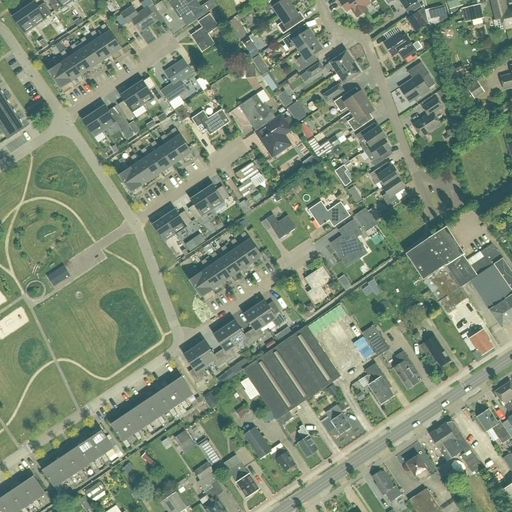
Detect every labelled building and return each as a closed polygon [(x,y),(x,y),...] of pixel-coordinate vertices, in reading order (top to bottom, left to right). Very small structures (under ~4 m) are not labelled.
[(73,1),(72,0),(49,0),(48,1),(55,11),(61,8),(62,9),(73,1)] [(196,0),(172,0),(169,3),(180,20),(185,16),(186,17),(187,16),(186,15),(191,12),(195,18),(204,12),(196,0)] [(278,17),(293,7),(288,0),(272,0),(269,2),(278,17)] [(368,10),(366,7),(371,4),(368,0),(340,0),(339,1),(346,12),(352,8),(358,17),(368,10)] [(399,0),(406,9),(417,2),(415,0),(385,0),(388,4),(394,0),(399,0)] [(506,11),(503,0),(491,0),(496,19),(494,20),(497,30),(505,28),(505,29),(511,26),(511,10),(509,11),(508,10),(506,11)] [(211,1),(203,7),(208,13),(216,8),(211,1)] [(24,10),(36,27),(47,19),(46,18),(52,14),(45,3),(39,7),(36,2),(28,7),(28,8),(25,10),(24,10)] [(471,21),(484,18),(481,4),(468,7),(471,21)] [(137,16),(134,12),(136,11),(133,7),(121,15),(127,24),(132,21),(135,25),(135,26),(135,28),(136,27),(140,32),(157,21),(148,8),(137,16)] [(293,7),(278,17),(282,22),(279,24),(279,27),(281,30),(281,31),(283,34),(305,20),(301,14),(299,16),(293,7)] [(36,27),(24,10),(25,11),(21,13),(21,12),(13,17),(24,34),(36,27)] [(416,32),(426,25),(417,12),(407,19),(416,32)] [(212,32),(219,27),(210,14),(199,22),(203,28),(197,32),(197,31),(196,32),(191,36),(202,53),(215,44),(208,33),(211,30),(212,32)] [(127,24),(121,15),(116,18),(122,28),(127,24)] [(111,56),(112,55),(117,52),(118,52),(122,49),(121,47),(110,31),(110,32),(105,24),(101,27),(105,35),(100,38),(111,56)] [(299,51),(316,40),(309,30),(301,35),(297,30),(282,40),(289,50),(296,46),(299,51)] [(111,56),(100,38),(95,31),(91,34),(95,41),(90,45),(101,62),(102,62),(107,58),(108,59),(112,56),(112,55),(111,56)] [(403,37),(400,32),(384,43),(393,57),(399,53),(404,60),(417,51),(406,35),(403,37)] [(252,43),(253,43),(249,37),(242,42),(246,48),(252,43)] [(101,62),(90,45),(85,38),(80,40),(85,48),(80,51),(91,69),(92,68),(97,65),(98,65),(102,62),(101,62)] [(44,49),(49,46),(44,39),(39,43),(44,49)] [(316,40),(299,51),(302,56),(296,60),(303,71),(318,61),(314,55),(322,50),(316,40)] [(91,69),(80,51),(80,52),(75,44),(70,47),(75,54),(70,58),(81,75),(82,75),(87,71),(88,72),(92,69),(92,68),(91,69)] [(81,75),(70,58),(65,51),(60,54),(65,61),(60,65),(71,82),(72,81),(77,78),(78,79),(82,76),(82,75),(81,75)] [(337,73),(354,62),(346,51),(330,63),(324,67),(327,71),(333,67),(337,73)] [(71,82),(60,65),(59,65),(55,57),(50,60),(55,67),(49,71),(61,89),(67,84),(68,85),(72,82),(72,81),(71,82)] [(170,102),(187,90),(181,82),(192,75),(182,60),(165,71),(174,84),(163,92),(170,102)] [(354,62),(337,73),(344,84),(361,73),(354,62)] [(421,96),(430,90),(422,79),(429,74),(421,62),(407,72),(412,79),(400,88),(410,103),(420,96),(421,96)] [(311,78),(324,69),(320,63),(306,72),(311,78)] [(511,65),(511,66),(511,71),(511,74),(501,77),(504,90),(511,87),(511,65)] [(132,88),(143,105),(155,98),(157,102),(163,98),(155,86),(150,90),(144,81),(136,86),(137,87),(133,89),(133,88),(132,88)] [(475,99),(485,92),(478,81),(468,88),(475,99)] [(327,103),(345,91),(340,84),(323,95),(327,103)] [(143,105),(132,88),(132,89),(133,90),(130,92),(129,91),(121,96),(124,101),(118,105),(129,121),(135,117),(132,113),(143,105)] [(351,113),(368,101),(361,91),(347,100),(344,95),(334,102),(341,112),(347,108),(351,113)] [(267,124),(276,118),(274,115),(266,103),(264,105),(257,95),(239,106),(250,123),(256,120),(256,121),(258,120),(257,119),(262,116),(267,124)] [(422,138),(441,125),(433,114),(443,107),(437,98),(423,107),(428,115),(413,125),(422,138)] [(0,103),(0,116),(12,109),(6,99),(0,103)] [(368,101),(351,113),(354,118),(347,122),(354,132),(364,125),(361,120),(375,111),(368,101)] [(94,113),(106,130),(117,123),(117,122),(122,118),(115,107),(109,111),(106,106),(98,111),(99,112),(95,114),(95,113),(94,113)] [(183,106),(175,111),(182,122),(190,116),(183,106)] [(0,127),(1,129),(18,118),(12,109),(0,116),(0,127)] [(204,111),(192,119),(201,132),(203,133),(207,131),(210,136),(231,122),(222,109),(207,119),(205,115),(206,114),(204,111)] [(106,130),(94,113),(95,114),(92,117),(91,116),(83,121),(94,138),(106,130)] [(163,113),(157,117),(160,122),(166,118),(163,113)] [(276,118),(267,124),(270,128),(273,132),(268,136),(268,135),(266,136),(267,136),(262,140),(273,157),(286,148),(278,137),(282,135),(283,136),(293,130),(292,128),(295,126),(289,117),(285,119),(282,115),(276,118)] [(18,118),(1,129),(8,139),(25,128),(18,118)] [(133,121),(128,125),(134,134),(139,131),(133,121)] [(364,152),(386,137),(379,127),(369,134),(366,129),(356,136),(362,146),(362,149),(364,152)] [(129,128),(123,132),(126,137),(132,133),(129,128)] [(182,159),(188,155),(188,156),(193,153),(191,151),(180,135),(180,136),(175,128),(171,131),(176,138),(170,142),(182,159)] [(182,159),(170,142),(165,135),(161,138),(166,145),(160,149),(172,166),(178,162),(178,163),(183,160),(182,159)] [(386,137),(364,152),(374,167),(384,160),(381,155),(391,148),(384,139),(386,138),(386,137)] [(172,166),(160,149),(155,142),(151,144),(156,152),(150,155),(162,173),(162,172),(168,169),(173,166),(172,166)] [(162,173),(150,155),(145,148),(141,151),(146,158),(140,162),(152,179),(158,175),(158,176),(163,173),(162,172),(162,173)] [(152,179),(140,162),(135,155),(131,158),(136,165),(130,169),(142,186),(142,185),(148,182),(148,183),(153,180),(152,179)] [(142,186),(130,169),(123,158),(119,161),(126,172),(120,175),(131,193),(138,188),(138,189),(143,186),(142,185),(142,186)] [(250,183),(261,175),(253,163),(236,174),(239,179),(238,179),(239,181),(240,180),(243,185),(238,189),(244,198),(257,189),(254,186),(253,187),(250,183)] [(383,187),(399,176),(393,166),(383,173),(379,168),(369,175),(376,185),(381,181),(384,186),(383,187)] [(399,176),(383,187),(387,193),(382,197),(388,206),(398,199),(395,194),(404,187),(398,178),(400,176),(399,176)] [(202,192),(213,209),(225,202),(224,201),(230,197),(223,186),(217,190),(214,185),(206,190),(206,191),(203,193),(202,192)] [(349,190),(353,196),(358,193),(354,187),(349,190)] [(213,209),(202,192),(202,193),(203,194),(199,196),(199,195),(191,200),(194,205),(188,209),(196,220),(201,216),(202,217),(213,209)] [(328,211),(321,202),(309,210),(320,227),(325,223),(326,224),(327,223),(330,220),(334,227),(350,216),(341,202),(328,211)] [(366,208),(355,216),(367,232),(377,225),(366,208)] [(165,217),(176,234),(187,227),(187,226),(192,222),(185,211),(179,215),(176,210),(168,215),(169,216),(166,218),(165,217)] [(278,223),(275,219),(276,218),(274,214),(266,219),(275,233),(274,234),(275,235),(276,234),(280,240),(297,228),(288,216),(278,223)] [(164,242),(176,234),(165,217),(164,218),(165,219),(162,221),(161,220),(153,225),(164,242)] [(363,234),(354,221),(340,230),(343,236),(332,244),(347,267),(360,259),(356,253),(364,247),(357,237),(363,234)] [(470,281),(471,267),(463,256),(465,255),(446,227),(428,239),(446,266),(460,287),(461,287),(470,281)] [(252,263),(253,263),(258,259),(258,260),(263,257),(261,255),(250,239),(250,240),(245,232),(241,235),(246,243),(240,246),(252,263)] [(252,263),(240,246),(235,239),(231,242),(236,249),(230,253),(242,270),(243,270),(248,266),(248,267),(253,264),(253,263),(252,263)] [(425,280),(446,266),(428,239),(406,254),(423,281),(425,280)] [(471,267),(470,281),(490,310),(502,327),(511,320),(511,272),(496,249),(492,244),(480,252),(484,257),(471,267)] [(242,270),(230,253),(225,246),(221,249),(226,256),(220,260),(232,277),(233,276),(238,273),(239,274),(243,270),(242,270)] [(232,277),(220,260),(215,253),(211,255),(216,263),(210,267),(222,284),(223,283),(228,280),(229,280),(233,277),(233,276),(232,277)] [(222,284),(210,267),(205,259),(201,262),(206,269),(200,273),(212,290),(213,290),(218,286),(219,287),(223,284),(223,283),(222,284)] [(61,282),(70,276),(64,266),(54,273),(61,282)] [(212,290),(200,273),(195,266),(191,269),(196,276),(190,280),(202,297),(208,293),(209,294),(213,291),(213,290),(212,290)] [(469,298),(461,287),(460,287),(446,266),(425,280),(440,301),(438,302),(447,315),(457,309),(455,306),(469,298)] [(315,305),(327,297),(321,287),(332,280),(322,267),(305,279),(312,290),(307,293),(315,305)] [(369,286),(362,290),(366,296),(373,292),(375,295),(381,292),(373,280),(367,283),(369,286)] [(254,308),(266,325),(272,321),(277,328),(286,321),(279,311),(274,315),(265,301),(258,305),(258,304),(253,307),(254,308)] [(422,320),(429,316),(420,303),(413,307),(422,320)] [(260,329),(266,325),(254,308),(244,315),(248,320),(247,321),(250,326),(251,325),(253,329),(249,332),(256,342),(264,336),(260,329)] [(256,342),(249,332),(244,335),(235,321),(228,325),(228,324),(223,328),(224,328),(225,328),(236,345),(242,341),(247,348),(256,342)] [(277,420),(289,412),(341,377),(306,326),(249,365),(242,370),(277,420)] [(230,349),(236,345),(225,328),(224,328),(214,335),(218,341),(217,341),(220,346),(221,345),(224,349),(219,352),(226,362),(227,364),(236,357),(230,349)] [(289,328),(282,332),(286,338),(292,334),(289,328)] [(489,341),(482,331),(478,333),(477,331),(473,333),(475,336),(470,339),(477,349),(479,348),(483,354),(491,348),(487,342),(489,341)] [(378,356),(390,349),(380,335),(368,343),(378,356)] [(434,336),(420,346),(427,357),(430,355),(435,362),(437,362),(440,367),(450,360),(434,336)] [(226,362),(219,352),(214,355),(205,341),(199,345),(198,345),(194,348),(195,348),(206,365),(212,361),(217,368),(226,362)] [(200,369),(206,365),(195,348),(194,348),(184,355),(188,361),(191,366),(191,365),(194,369),(189,372),(197,384),(202,380),(201,378),(205,376),(200,369)] [(407,390),(418,382),(414,376),(418,374),(403,352),(395,357),(400,364),(393,368),(407,390)] [(245,359),(230,368),(230,369),(235,375),(242,370),(249,365),(245,359)] [(381,404),(394,396),(389,389),(392,387),(376,363),(365,371),(368,375),(364,378),(369,385),(381,404)] [(235,375),(230,369),(225,373),(229,379),(235,375)] [(181,402),(180,402),(185,410),(189,407),(184,400),(193,394),(182,377),(181,378),(180,377),(176,380),(176,381),(170,385),(181,402)] [(511,384),(510,382),(494,392),(504,406),(508,412),(511,409),(511,384)] [(181,402),(170,385),(169,386),(169,385),(164,388),(164,389),(158,393),(169,410),(168,410),(173,418),(178,415),(173,407),(180,402),(181,402)] [(217,406),(218,405),(210,392),(203,397),(212,410),(213,409),(215,411),(219,408),(217,406)] [(169,410),(158,393),(157,393),(152,396),(153,396),(146,401),(158,418),(157,418),(162,425),(166,423),(161,415),(168,410),(169,410)] [(158,418),(146,401),(145,400),(141,403),(141,404),(135,409),(146,425),(145,426),(150,433),(154,430),(149,423),(157,418),(158,418)] [(347,422),(348,422),(337,405),(325,413),(335,428),(336,427),(341,434),(351,428),(347,422)] [(146,425),(135,409),(134,409),(134,408),(129,411),(130,412),(123,416),(134,433),(134,434),(138,441),(143,438),(138,431),(145,426),(146,425)] [(498,438),(502,444),(511,438),(499,420),(497,422),(489,410),(478,417),(487,431),(494,441),(498,438)] [(289,412),(277,420),(281,426),(293,418),(289,412)] [(134,433),(123,416),(123,417),(122,416),(117,419),(118,420),(111,424),(122,441),(127,449),(131,446),(126,439),(134,434),(134,433)] [(470,449),(461,435),(451,419),(429,434),(447,460),(463,450),(465,453),(461,456),(472,472),(482,466),(471,449),(470,449)] [(511,426),(508,420),(502,424),(511,438),(511,426)] [(307,457),(318,450),(302,426),(300,427),(301,429),(299,431),(304,440),(298,444),(307,457)] [(269,454),(272,452),(271,451),(255,427),(243,435),(260,460),(269,454)] [(96,434),(90,439),(101,455),(100,456),(107,467),(112,464),(105,453),(113,447),(102,431),(101,431),(100,431),(96,434)] [(185,453),(196,446),(186,431),(175,437),(185,453)] [(85,442),(78,446),(89,463),(89,464),(96,475),(100,472),(93,461),(100,456),(101,455),(90,439),(89,439),(89,438),(84,441),(85,442)] [(212,466),(221,460),(208,440),(199,446),(212,466)] [(67,454),(78,471),(77,471),(84,482),(88,479),(81,469),(89,464),(89,463),(78,446),(78,447),(77,446),(73,449),(73,450),(67,454)] [(283,447),(270,456),(274,461),(275,460),(278,464),(280,463),(285,472),(295,465),(287,452),(283,447)] [(55,462),(66,479),(65,479),(73,490),(77,487),(70,476),(77,471),(78,471),(67,454),(66,455),(66,454),(61,457),(61,458),(55,462)] [(144,454),(141,457),(151,467),(155,463),(144,454)] [(511,471),(511,456),(510,454),(503,458),(511,471)] [(421,482),(431,475),(418,456),(407,463),(415,476),(416,475),(421,482)] [(58,484),(65,479),(66,479),(55,462),(54,462),(49,465),(50,465),(43,470),(54,487),(61,498),(65,495),(58,484)] [(200,480),(210,473),(214,471),(208,462),(194,472),(200,480)] [(244,468),(241,463),(229,471),(232,476),(237,483),(246,497),(259,489),(250,474),(249,474),(245,468),(244,468)] [(124,466),(123,469),(125,472),(128,473),(131,471),(132,467),(130,465),(127,464),(124,466)] [(382,473),(380,471),(373,476),(377,483),(376,485),(383,495),(385,494),(391,502),(402,495),(396,486),(394,487),(384,472),(382,473)] [(216,481),(210,473),(200,480),(198,482),(203,490),(210,485),(212,488),(205,493),(207,495),(200,500),(203,506),(207,511),(225,511),(226,511),(219,501),(220,501),(218,499),(225,494),(216,481)] [(33,501),(32,502),(37,509),(41,506),(36,499),(45,493),(34,476),(33,477),(32,476),(28,479),(28,480),(22,484),(33,501)] [(511,508),(511,483),(500,491),(511,508)] [(10,492),(21,509),(22,511),(28,511),(25,507),(32,502),(33,501),(22,484),(21,485),(21,484),(16,487),(17,488),(10,492)] [(456,511),(441,511),(426,489),(409,500),(416,511),(463,511),(461,509),(456,511)] [(21,509),(10,492),(10,493),(9,492),(4,495),(5,496),(0,498),(0,502),(6,511),(16,511),(21,509)] [(168,511),(180,511),(186,508),(176,493),(162,502),(168,511)]
